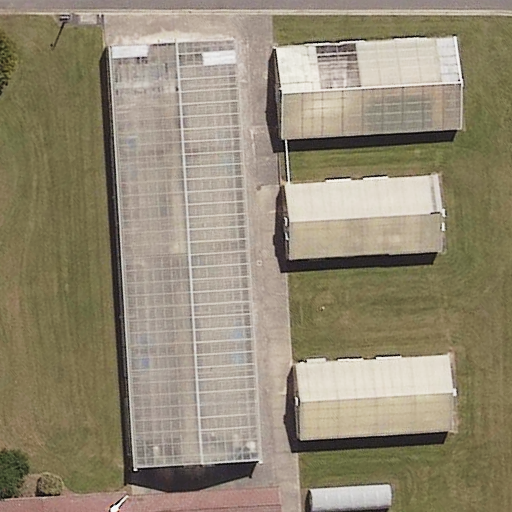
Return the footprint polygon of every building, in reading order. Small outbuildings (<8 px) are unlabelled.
[(287,409),(255,0),(189,0),(122,5),(154,419),(287,409)] [(482,0),(465,0),(305,8),(309,98),(488,88),(482,0)] [(454,130),(308,137),(312,215),(458,207),(454,130)] [(464,316),(315,324),(319,395),(468,387),(464,316)] [(124,511),(120,458),(0,466),(0,511),(124,511)] [(476,511),(475,486),(321,494),(321,511),(476,511)]
